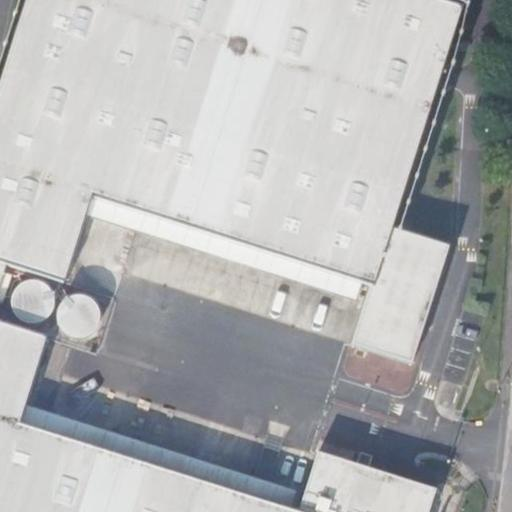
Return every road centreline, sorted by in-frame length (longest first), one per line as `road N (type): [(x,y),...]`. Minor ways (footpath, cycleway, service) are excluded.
road 1 (unknown): [(405,414),(455,219),(474,0)]
road 2 (unknown): [(405,414),(100,343)]
